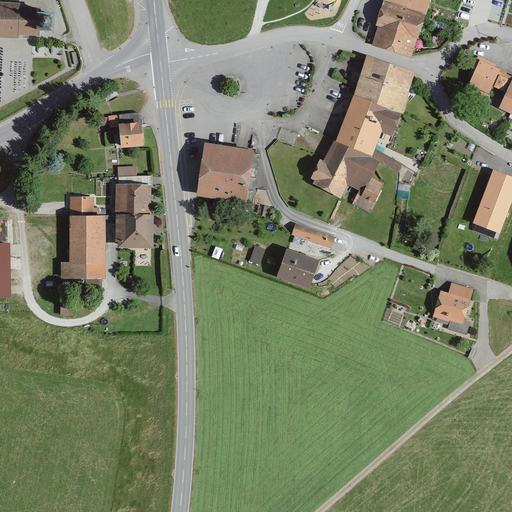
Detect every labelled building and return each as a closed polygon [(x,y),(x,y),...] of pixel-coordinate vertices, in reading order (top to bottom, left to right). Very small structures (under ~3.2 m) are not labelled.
[(428,16),(433,0),(386,0),(386,1),(428,16)] [(21,4),(0,2),(0,39),(18,40),(18,36),(39,37),(40,31),(59,32),(60,15),(41,14),(41,8),(21,7),(21,4)] [(421,41),(429,19),(385,5),(378,27),(380,28),(374,46),(413,59),(419,40),(421,41)] [(371,57),(340,144),(336,142),(326,163),(322,161),(313,181),(317,183),(315,187),(344,200),(350,188),(361,193),(354,207),(372,216),(387,186),(376,180),(384,162),(376,158),(385,133),(396,137),(418,74),(371,57)] [(494,84),(502,67),(487,60),(479,77),(494,84)] [(511,87),(502,110),(511,113),(511,87)] [(140,115),(122,116),(124,149),(146,148),(145,123),(140,124),(140,115)] [(117,127),(117,116),(102,117),(102,128),(117,127)] [(250,204),(259,151),(209,143),(201,196),(250,204)] [(136,167),(118,168),(119,178),(137,177),(136,167)] [(511,178),(494,171),(482,202),(511,213),(511,178)] [(153,186),(119,186),(119,250),(157,251),(157,216),(153,216),(153,186)] [(95,198),(71,198),(72,263),(62,263),(63,280),(109,279),(108,217),(95,218),(95,198)] [(334,239),(296,226),(293,236),(330,249),(334,239)] [(256,245),(250,260),(260,264),(266,248),(256,245)] [(0,299),(16,299),(15,246),(0,246),(0,299)] [(322,263),(291,252),(282,281),(313,292),(322,263)] [(465,325),(474,290),(451,284),(449,293),(441,291),(434,318),(465,325)]
